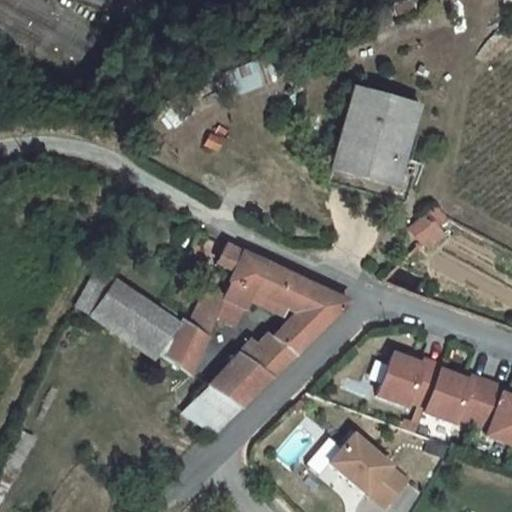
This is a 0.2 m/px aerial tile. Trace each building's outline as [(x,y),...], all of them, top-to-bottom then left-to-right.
[(234,94),(272,84),(266,62),(228,73),(234,94)] [(350,91),(328,170),(388,186),(384,200),(402,205),(413,164),(402,161),(416,109),(350,91)] [(388,186),(328,170),(324,184),(384,200),(388,186)] [(436,208),(408,230),(419,244),(422,240),(437,228),(446,220),(436,208)] [(443,236),(437,228),(422,240),(429,248),(443,236)] [(248,303),(251,295),(264,265),(224,246),(218,258),(236,268),(223,298),(221,301),(223,302),(242,310),(244,311),(248,303)] [(248,342),(206,388),(238,409),(346,303),(264,265),(251,295),(281,308),(293,314),(258,351),(248,342)] [(96,271),(77,302),(163,359),(178,326),(96,271)] [(223,298),(206,289),(188,326),(205,339),(215,319),(223,302),(221,301),(223,298)] [(251,295),(248,303),(278,317),(281,308),(251,295)] [(242,310),(223,302),(215,319),(232,328),(242,310)] [(178,326),(163,359),(188,375),(205,339),(188,326),(180,321),(178,326)] [(407,402),(424,409),(437,372),(439,367),(422,361),(420,367),(404,361),(390,355),(375,397),(405,409),(407,402)] [(406,355),(404,361),(420,367),(422,361),(406,355)] [(451,378),(437,372),(424,409),(422,414),(452,426),(454,419),(471,425),(486,384),(469,378),(467,383),(451,378)] [(454,372),(451,378),(467,383),(469,378),(454,372)] [(484,438),(511,448),(511,400),(501,396),(503,390),(486,384),(471,425),(486,431),(484,438)] [(206,388),(182,415),(212,435),(238,409),(206,388)] [(511,393),(503,390),(501,396),(511,400),(511,393)] [(17,435),(0,464),(0,501),(33,443),(17,435)] [(341,448),(326,465),(340,477),(364,497),(365,495),(382,509),(405,482),(387,467),(372,454),(351,436),(341,448)]
